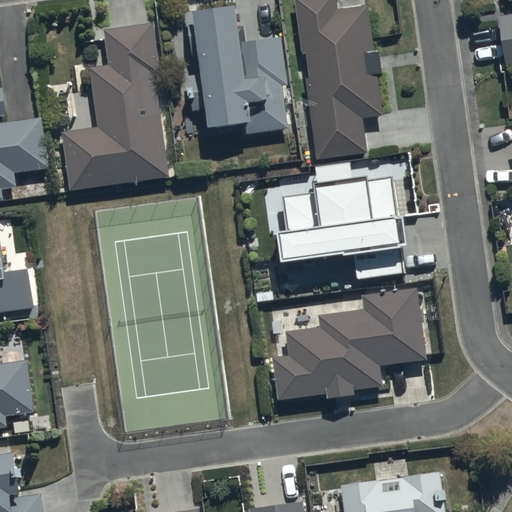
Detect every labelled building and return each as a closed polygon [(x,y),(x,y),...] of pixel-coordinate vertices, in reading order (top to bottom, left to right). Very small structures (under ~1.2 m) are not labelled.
[(339,0),(299,0),(306,47),(310,47),(313,73),(308,73),(319,155),(371,148),(367,113),(386,111),(381,69),(387,68),(384,45),(378,46),(372,0),(368,0),(340,4),(339,0)] [(202,13),(191,15),(196,65),(209,64),(210,78),(192,80),(195,115),(215,113),(216,125),(249,121),(251,140),(293,134),(287,91),(292,90),(285,41),(250,46),(244,3),(201,9),(202,13)] [(511,9),(501,11),(508,63),(511,62),(511,9)] [(93,63),(97,90),(78,92),(82,124),(66,127),(73,184),(172,170),(158,67),(163,67),(157,18),(108,25),(112,61),(93,63)] [(0,196),(7,195),(6,184),(19,183),(17,168),(54,164),(48,113),(4,119),(3,111),(11,110),(8,80),(0,81),(0,196)] [(315,198),(278,204),(283,232),(279,233),(284,265),(408,246),(404,216),(392,217),(387,184),(369,187),(367,179),(314,187),(315,198)] [(0,306),(38,302),(35,259),(10,262),(7,234),(0,235),(0,306)] [(407,252),(359,258),(361,274),(409,268),(407,252)] [(423,284),(365,290),(367,305),(321,310),(322,321),(290,324),(293,351),(276,352),(281,393),(332,388),(332,391),(361,389),(360,384),(386,381),(383,360),(430,355),(423,284)] [(0,425),(12,424),(11,409),(39,406),(33,352),(11,355),(10,350),(0,350),(0,425)] [(20,447),(0,450),(0,511),(45,511),(43,496),(17,499),(16,492),(26,491),(20,447)] [(348,511),(450,511),(449,491),(450,491),(449,480),(446,480),(444,468),(426,467),(405,473),(380,476),(364,474),(345,480),(348,511)] [(308,511),(307,501),(253,507),(253,511),(308,511)] [(205,511),(204,503),(156,509),(156,511),(205,511)]
